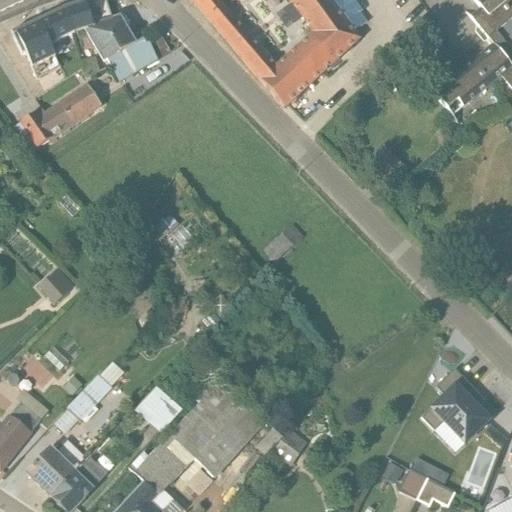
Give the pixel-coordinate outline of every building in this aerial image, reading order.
[(24,54),(36,80),(58,69),(48,47),(72,36),(83,33),(111,23),(103,0),(92,0),(63,9),(10,35),(20,56),(24,54)] [(360,39),(354,32),(366,23),(347,0),(190,0),(283,110),(360,39)] [(468,67),(433,97),(451,117),(461,108),(463,110),(500,79),(511,93),(511,0),(476,0),(474,1),(480,9),(469,19),(491,46),(477,58),(472,52),(462,60),(468,67)] [(83,33),(101,64),(107,61),(118,83),(155,61),(155,60),(168,52),(160,39),(149,46),(145,38),(132,45),(119,23),(111,23),(83,33)] [(80,63),(85,81),(98,74),(94,59),(80,63)] [(34,114),(13,129),(31,153),(52,139),(52,140),(100,109),(86,86),(37,117),(34,114)] [(371,157),(396,184),(409,171),(384,145),(371,157)] [(150,232),(159,242),(169,233),(182,248),(193,238),(171,213),(150,232)] [(275,263),(306,238),(295,224),(264,249),(275,263)] [(59,306),(76,282),(56,268),(39,291),(59,306)] [(78,423),(80,422),(85,427),(98,412),(94,408),(111,389),(110,388),(122,375),(112,365),(99,378),(97,377),(66,412),(52,427),(63,438),(78,423)] [(484,402),(453,371),(434,389),(442,397),(427,411),(428,412),(420,419),(454,455),(491,419),(479,407),(484,402)] [(214,481),(264,425),(211,375),(189,398),(197,405),(197,406),(147,458),(142,454),(127,470),(142,483),(157,496),(151,505),(158,511),(181,511),(182,511),(162,494),(191,462),(192,462),(214,481)] [(81,387),(72,378),(62,389),(71,397),(81,387)] [(180,412),(155,389),(134,413),(159,436),(180,412)] [(29,435),(47,413),(21,392),(14,401),(18,405),(0,426),(0,474),(31,437),(29,435)] [(280,438),(272,430),(255,449),(264,457),(280,438)] [(304,444),(288,432),(271,456),(288,468),(304,444)] [(49,449),(24,476),(49,500),(86,461),(65,441),(53,453),(49,449)] [(415,459),(409,471),(441,487),(447,476),(415,459)] [(105,477),(88,460),(86,461),(49,500),(61,511),(73,511),(93,492),(92,491),(105,477)] [(388,465),(381,478),(394,486),(402,473),(388,465)] [(425,481),(408,473),(397,493),(414,502),(425,481)] [(425,481),(414,502),(428,508),(431,502),(446,509),(453,496),(425,481)] [(157,496),(142,483),(115,511),(158,511),(151,505),(157,496)]
